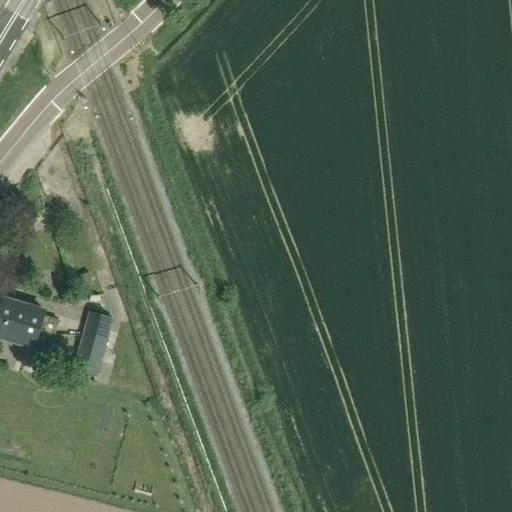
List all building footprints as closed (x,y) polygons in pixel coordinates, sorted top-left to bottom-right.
[(47,211),(19,212),(19,222),(48,221),(47,211)] [(92,283),(89,274),(78,277),(81,287),(92,283)] [(15,324),(54,336),(58,322),(43,317),(45,312),(4,300),(0,313),(0,323),(14,328),(15,324)] [(81,344),(105,350),(113,320),(90,313),(81,344)] [(50,350),(54,336),(15,324),(14,328),(0,323),(0,339),(33,350),(35,345),(50,350)] [(97,378),(105,350),(81,344),(74,372),(97,378)]
